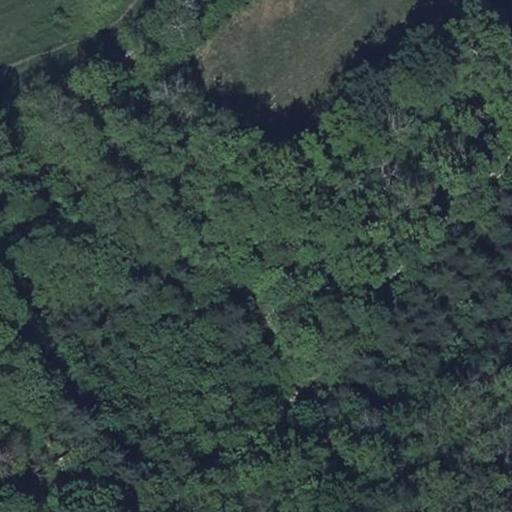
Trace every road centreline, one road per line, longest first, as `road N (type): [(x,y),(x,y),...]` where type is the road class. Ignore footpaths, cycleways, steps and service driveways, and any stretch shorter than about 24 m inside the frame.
road 1 (track): [(511,364),(268,448),(229,447),(479,147),(511,131)]
road 2 (unclassified): [(202,0),(116,60),(0,124)]
